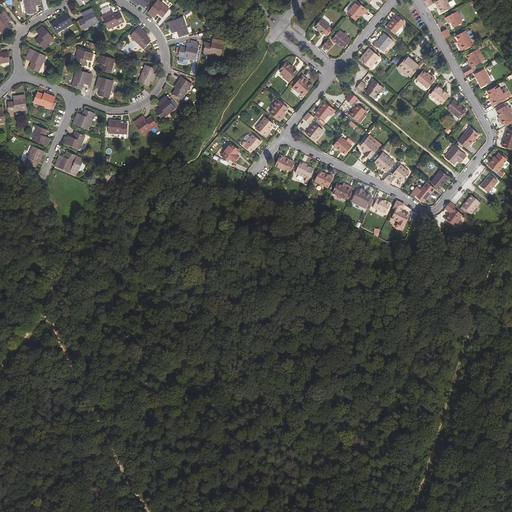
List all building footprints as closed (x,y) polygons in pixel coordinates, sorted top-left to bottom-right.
[(23,0),(26,15),(35,14),(35,9),(33,9),(33,7),(40,6),(39,0),(23,0)] [(151,2),(148,0),(130,0),(129,1),(138,8),(141,7),(141,8),(144,10),(151,2)] [(448,2),(438,7),(440,11),(441,10),(445,17),(453,12),(448,2)] [(169,11),(158,3),(148,16),(154,20),(158,15),(160,16),(159,17),(163,20),(169,11)] [(436,9),(433,3),(427,6),(430,12),(436,9)] [(89,4),(81,8),(83,12),(91,8),(89,4)] [(359,5),(350,15),(357,23),(364,15),(367,17),(370,14),(359,5)] [(93,11),(83,15),(85,21),(83,22),(82,20),(79,22),(83,31),(98,25),(93,11)] [(4,14),(0,16),(0,32),(2,35),(10,29),(8,27),(7,27),(6,25),(10,22),(4,14)] [(112,14),(103,18),(108,31),(124,24),(120,15),(117,17),(117,18),(114,19),(112,14)] [(55,24),(52,26),(57,35),(72,26),(66,15),(56,21),(58,24),(56,25),(55,24)] [(459,17),(450,22),(456,33),(465,28),(459,17)] [(184,21),(170,25),(172,35),(179,33),(179,36),(178,36),(179,40),(188,37),(184,21)] [(325,22),(318,31),(326,38),(327,37),(330,39),(335,33),(332,31),(333,29),(325,22)] [(396,27),(395,26),(390,31),(398,38),(407,27),(400,22),(396,27)] [(38,40),(36,42),(43,49),(52,41),(42,29),(36,34),(41,39),(39,41),(38,40)] [(148,38),(140,30),(131,39),(143,51),(151,44),(148,41),(147,42),(145,40),(148,38)] [(343,33),(336,41),(347,50),(354,42),(343,33)] [(450,34),(444,37),(448,43),(453,40),(450,34)] [(476,48),(468,35),(459,40),(464,49),(461,51),(463,55),(476,48)] [(395,44),(387,38),(380,45),(379,45),(376,49),(385,56),(395,44)] [(222,60),(225,46),(215,43),(213,49),(211,49),(211,48),(207,47),(205,56),(222,60)] [(335,46),(330,43),(326,48),(330,51),(335,46)] [(189,47),(188,53),(186,54),(185,52),(182,51),(180,60),(195,63),(199,49),(197,49),(198,46),(191,45),(191,47),(189,47)] [(0,64),(9,63),(7,54),(4,54),(4,56),(1,57),(0,51),(0,64)] [(37,74),(44,59),(31,52),(31,53),(29,53),(27,56),(29,57),(26,63),(33,65),(32,68),(30,67),(29,70),(37,74)] [(90,63),(93,56),(77,52),(73,65),(84,68),(86,64),(84,64),(84,62),(90,63)] [(372,52),(370,54),(371,55),(363,64),(373,72),(382,61),(372,52)] [(472,72),(465,75),(468,81),(475,77),(473,73),(483,67),(476,55),(467,60),(472,68),(471,69),(472,72)] [(114,62),(99,58),(97,65),(103,67),(102,69),(101,68),(100,72),(109,75),(114,62)] [(288,62),(281,71),(288,77),(286,78),(290,82),(299,71),(288,62)] [(408,63),(398,74),(401,77),(403,75),(406,77),(405,79),(410,83),(419,72),(417,69),(415,71),(413,69),(414,68),(408,63)] [(152,84),(156,73),(145,69),(138,85),(148,89),(150,86),(148,85),(149,83),(152,84)] [(87,87),(90,77),(76,73),(71,89),(81,91),(82,88),(80,87),(81,85),(87,87)] [(304,75),(294,87),(300,93),(301,92),(306,96),(314,87),(309,83),(308,84),(305,81),(308,78),(304,75)] [(425,75),(418,84),(430,93),(438,84),(435,81),(433,82),(425,75)] [(486,75),(477,80),(481,88),(482,87),(484,91),(493,87),(486,75)] [(98,96),(108,100),(113,83),(98,79),(96,89),(102,91),(101,93),(99,93),(98,96)] [(192,88),(181,81),(175,90),(177,92),(173,97),(182,102),(192,88)] [(373,92),(368,96),(376,103),(381,97),(386,97),(388,94),(376,84),(375,86),(375,87),(373,91),(373,92)] [(369,89),(364,85),(358,92),(364,96),(369,89)] [(500,90),(489,96),(493,102),(494,106),(493,107),(495,110),(511,101),(510,96),(505,99),(503,95),(500,90)] [(440,91),(432,100),(444,110),(450,101),(447,99),(448,98),(445,95),(444,96),(443,95),(444,94),(440,91)] [(49,112),(54,100),(43,95),(42,99),(36,96),(33,105),(49,112)] [(24,112),(23,97),(13,98),(13,104),(7,105),(8,114),(24,112)] [(355,97),(348,104),(353,108),(360,101),(355,97)] [(166,99),(159,105),(163,110),(160,112),(159,111),(156,113),(163,121),(175,110),(166,99)] [(319,107),(324,103),(320,99),(316,103),(319,107)] [(272,112),(280,120),(290,108),(280,100),(277,103),(279,105),(272,112)] [(327,105),(318,115),(326,122),(335,111),(327,105)] [(457,105),(450,112),(462,123),(468,116),(463,111),(457,105)] [(367,113),(360,107),(351,117),(359,123),(367,113)] [(510,110),(499,116),(506,128),(511,125),(511,117),(510,114),(511,113),(510,110)] [(309,112),(304,118),(310,124),(316,118),(309,112)] [(86,133),(92,117),(84,113),(82,117),(83,117),(82,120),(75,118),(72,127),(86,133)] [(277,124),(268,117),(259,128),(267,135),(277,124)] [(147,124),(143,118),(135,124),(143,136),(158,127),(153,119),(148,122),(149,123),(147,124)] [(354,129),(358,126),(352,121),(349,125),(354,129)] [(126,136),(127,125),(124,125),(124,126),(121,127),(121,123),(110,123),(109,135),(120,135),(126,136)] [(308,136),(316,143),(325,133),(317,126),(308,136)] [(46,134),(35,130),(31,142),(45,148),(47,142),(41,139),(42,137),(44,137),(46,134)] [(470,130),(458,144),(466,151),(469,148),(470,149),(480,138),(470,130)] [(78,151),(83,139),(74,135),(72,141),(66,139),(64,146),(78,151)] [(255,135),(248,142),(247,141),(244,144),(253,152),(259,145),(260,146),(264,141),(255,135)] [(367,151),(365,154),(370,158),(379,148),(376,145),(378,142),(370,135),(362,146),(367,151)] [(511,135),(509,135),(503,151),(511,154),(511,135)] [(336,149),(337,147),(344,153),(351,146),(341,137),(333,146),(336,149)] [(239,151),(230,144),(221,155),(228,161),(230,158),(234,162),(240,156),(237,153),(239,151)] [(455,149),(445,161),(454,167),(459,162),(462,165),(467,159),(455,149)] [(31,151),(23,167),(33,171),(35,167),(34,167),(34,165),(37,166),(42,155),(31,151)] [(384,153),(375,163),(379,167),(381,166),(387,171),(395,162),(384,153)] [(69,174),(75,159),(65,155),(64,158),(65,159),(64,161),(59,159),(55,169),(69,174)] [(297,162),(289,159),(288,160),(283,157),(278,167),(288,171),(288,170),(292,172),(297,162)] [(495,164),(490,169),(499,177),(506,169),(505,168),(509,163),(501,157),(496,164),(495,164)] [(82,161),(75,159),(69,174),(76,176),(82,161)] [(307,165),(303,164),(298,174),(309,180),(308,183),(310,184),(316,171),(306,167),(307,165)] [(400,165),(392,175),(400,181),(409,172),(400,165)] [(325,175),(322,173),(316,184),(327,188),(327,187),(331,188),(336,179),(328,176),(328,177),(325,176),(325,175)] [(393,178),(389,174),(384,180),(383,181),(388,184),(393,178)] [(450,182),(441,174),(431,185),(441,193),(450,182)] [(491,180),(481,190),(490,197),(499,186),(491,180)] [(349,189),(339,185),(335,195),(348,201),(354,189),(350,187),(349,189)] [(428,185),(416,199),(423,206),(436,192),(428,185)] [(367,191),(362,189),(354,204),(368,210),(374,198),(366,193),(367,191)] [(375,208),(388,215),(393,206),(384,201),(383,202),(379,200),(375,208)] [(397,200),(394,207),(396,208),(392,216),(399,220),(396,227),(402,230),(410,214),(402,210),(405,204),(397,200)] [(473,200),(463,211),(472,218),(482,207),(473,200)] [(450,202),(445,208),(451,214),(450,215),(448,214),(444,219),(451,225),(453,223),(455,225),(459,220),(458,218),(460,215),(452,209),(455,206),(450,202)] [(453,223),(451,225),(452,226),(450,232),(462,230),(457,225),(455,225),(453,223)]
